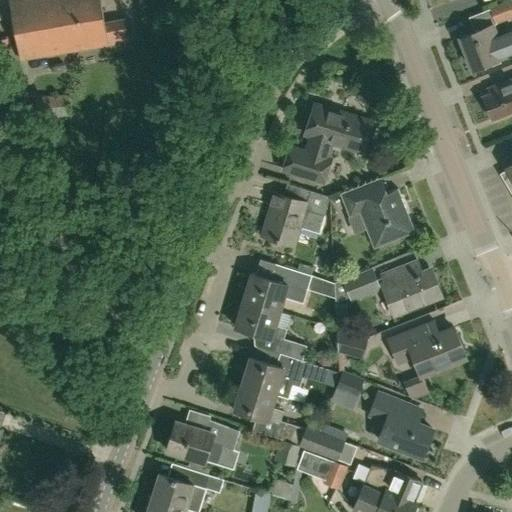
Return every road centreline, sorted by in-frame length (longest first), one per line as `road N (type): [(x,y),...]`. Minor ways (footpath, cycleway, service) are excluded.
road 1 (tertiary): [(160,341),(275,80),(309,39),(363,0)]
road 2 (tertiary): [(501,280),(394,23),(369,0)]
road 3 (unclassified): [(160,341),(133,328),(0,182)]
road 4 (tertiary): [(98,511),(160,341)]
